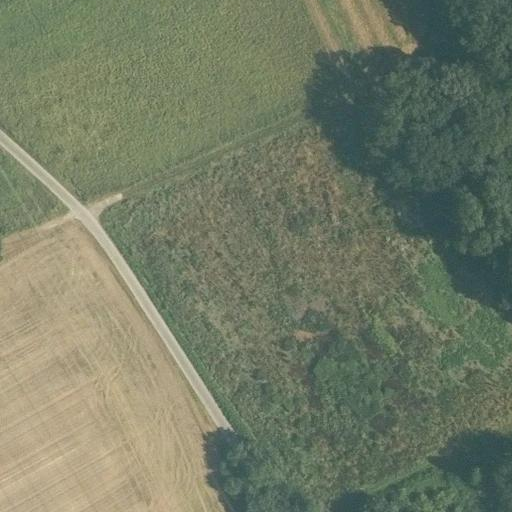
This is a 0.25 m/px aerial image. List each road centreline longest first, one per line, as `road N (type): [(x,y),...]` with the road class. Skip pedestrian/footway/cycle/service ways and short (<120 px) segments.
road 1 (track): [(511,271),(365,88),(81,212)]
road 2 (track): [(0,137),(104,241),(276,511)]
road 3 (track): [(343,511),(511,432)]
